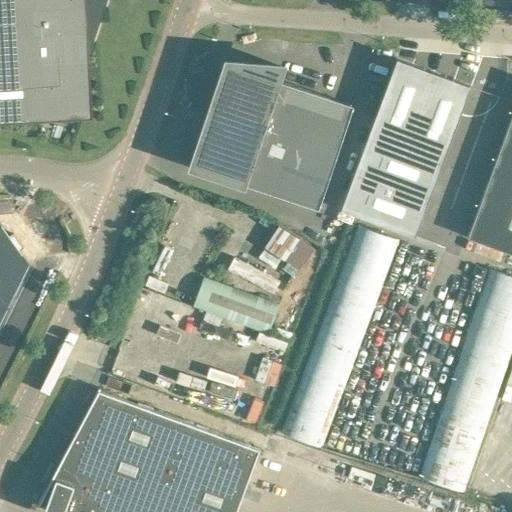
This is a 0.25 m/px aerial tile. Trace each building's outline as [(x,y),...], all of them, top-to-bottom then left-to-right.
[(0,0),(0,122),(45,120),(44,114),(65,121),(105,0),(0,0)] [(396,57),(339,209),(414,237),(471,85),(396,57)] [(226,62),(191,167),(241,183),(318,208),(352,105),(276,79),(280,66),(226,62)] [(511,112),(467,237),(511,253),(511,112)] [(0,330),(32,266),(32,265),(31,267),(20,251),(23,247),(13,233),(8,235),(0,223),(0,330)] [(321,448),(398,240),(357,224),(280,433),(321,448)] [(278,226),(264,247),(287,262),(283,267),(293,275),(311,248),(278,226)] [(231,253),(224,265),(274,291),(281,279),(231,253)] [(418,477),(463,492),(511,347),(511,275),(488,267),(418,477)] [(203,276),(192,306),(267,333),(278,303),(203,276)] [(174,357),(166,381),(246,409),(254,385),(174,357)] [(99,388),(36,504),(37,505),(38,504),(61,511),(235,511),(259,449),(99,390),(100,388),(99,388)]
